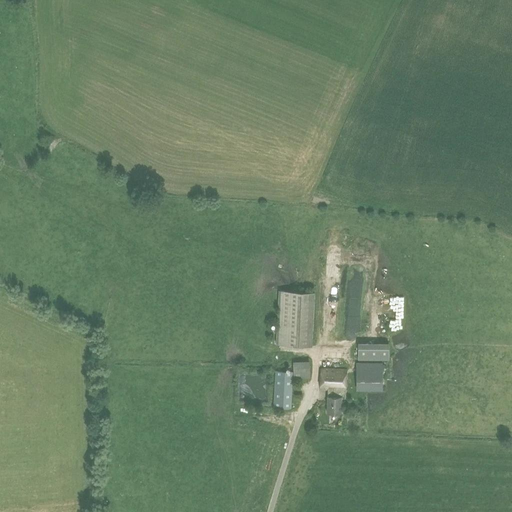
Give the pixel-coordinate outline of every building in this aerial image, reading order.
[(280,290),(277,343),(312,345),(314,292),(280,290)] [(360,358),(390,357),(390,341),(360,342),(360,358)] [(253,361),(263,361),(263,351),(253,351),(253,361)] [(294,377),(311,377),(310,360),(299,360),(299,366),(294,366),(294,377)] [(381,390),(382,363),(356,363),(356,391),(381,390)] [(326,412),(333,413),(340,413),(341,398),(345,398),(346,370),(320,369),(319,389),(327,389),(326,412)] [(290,407),(292,371),(275,370),(273,406),(290,407)]
